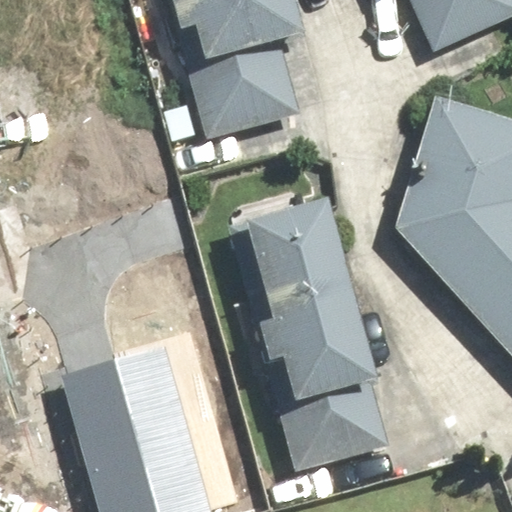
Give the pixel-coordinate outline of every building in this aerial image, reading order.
[(177,0),(217,145),(313,119),(296,56),(323,48),(310,0),(177,0)] [(511,0),(418,0),(444,53),(511,21),(511,0)] [(511,112),(444,90),(396,230),(511,353),(511,112)] [(78,110),(5,127),(14,163),(86,145),(78,110)] [(346,202),(238,229),(298,470),(389,447),(374,388),(392,384),(346,202)] [(63,374),(100,511),(203,511),(211,510),(166,346),(63,374)]
